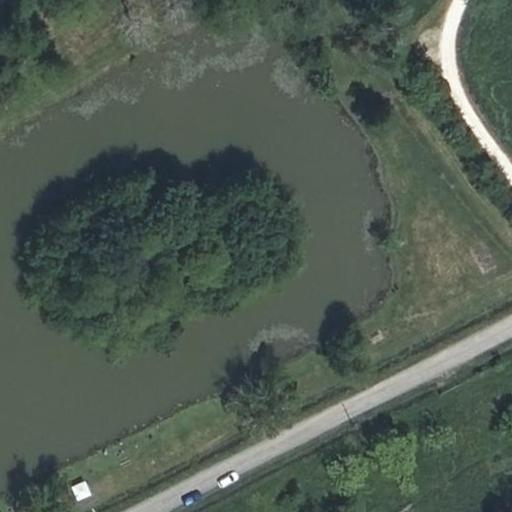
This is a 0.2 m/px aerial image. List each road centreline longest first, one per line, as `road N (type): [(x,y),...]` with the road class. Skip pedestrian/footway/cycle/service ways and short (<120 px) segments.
road 1 (unclassified): [(511,330),(154,511)]
road 2 (track): [(511,180),(456,89),(460,0)]
